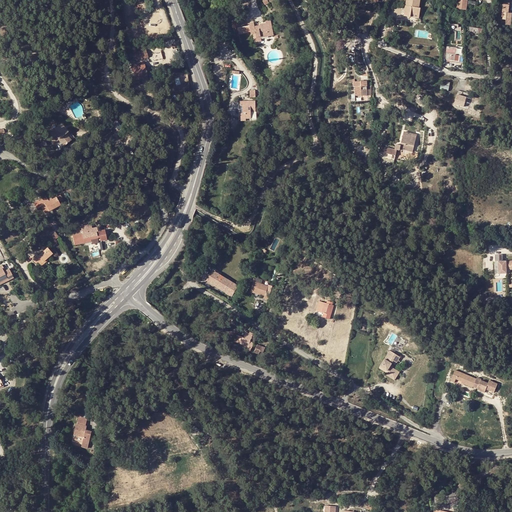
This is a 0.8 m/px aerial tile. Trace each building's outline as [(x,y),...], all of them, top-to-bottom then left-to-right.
[(406,0),(404,16),(410,17),(411,7),(418,8),(419,0),(406,0)] [(466,1),(462,0),(458,0),(457,8),(465,9),(466,1)] [(510,25),(511,13),(508,13),(509,3),(503,2),(501,19),(505,19),(505,24),(510,25)] [(418,18),(420,8),(418,8),(411,7),(410,17),(418,18)] [(236,20),(237,26),(237,28),(244,27),(243,17),(236,18),(236,20)] [(249,24),(249,26),(251,34),(253,34),(254,38),(260,36),(268,35),(268,36),(273,35),(271,22),(266,23),(260,24),(260,25),(260,27),(258,27),(259,29),(255,29),(254,26),(254,23),(253,23),(249,24)] [(458,61),(459,56),(455,55),(454,55),(454,52),(446,51),(445,59),(458,61)] [(144,63),(133,65),(136,81),(148,78),(144,63)] [(355,94),(355,95),(371,95),(371,86),(367,86),(367,81),(361,81),(354,82),(354,79),(352,79),(353,86),(355,86),(355,94)] [(463,106),(466,97),(457,94),(455,101),(458,102),(457,104),(463,106)] [(242,110),(241,110),(241,114),(244,114),(244,119),(246,119),(251,118),(251,112),(256,112),(255,101),(240,101),(241,106),(242,106),(242,110)] [(61,138),(59,139),(64,146),(71,140),(66,133),(68,132),(61,124),(54,130),(53,129),(45,135),(53,144),(56,141),(53,138),(56,136),(58,134),(61,138)] [(117,126),(112,130),(118,137),(123,133),(117,126)] [(66,133),(71,140),(74,138),(69,131),(68,132),(66,133)] [(380,146),(379,151),(385,153),(395,155),(396,150),(399,151),(400,149),(413,151),(417,134),(404,131),(400,145),(395,144),(394,149),(385,147),(385,148),(380,146)] [(59,195),(52,199),(48,201),(48,200),(46,197),(43,199),(42,198),(33,203),(40,215),(60,204),(58,201),(62,199),(59,195)] [(87,238),(87,240),(97,237),(100,237),(100,241),(106,239),(105,230),(98,231),(97,227),(92,228),(91,224),(80,226),(82,234),(72,236),(74,245),(84,243),(83,239),(87,238)] [(37,261),(40,264),(45,259),(52,253),(47,248),(38,256),(37,254),(33,257),(35,259),(33,261),(36,263),(37,261)] [(511,268),(511,259),(502,260),(501,254),(495,254),(495,261),(497,261),(498,273),(506,272),(506,269),(511,268)] [(0,281),(7,278),(8,281),(13,278),(9,269),(4,271),(2,268),(3,268),(2,265),(0,265),(0,281)] [(210,282),(216,273),(213,271),(207,280),(210,282)] [(216,273),(210,282),(216,285),(224,289),(223,290),(231,295),(237,285),(216,273)] [(268,286),(253,281),(250,291),(258,294),(264,296),(264,298),(268,300),(270,292),(266,291),(268,286)] [(326,303),(324,303),(321,312),(323,313),(323,316),(328,317),(330,318),(333,305),(332,305),(332,302),(327,301),(326,303)] [(249,333),(246,331),(244,337),(241,343),(241,344),(245,345),(244,348),(251,350),(254,343),(250,341),(253,333),(250,332),(249,333)] [(237,335),(235,341),(241,343),(244,337),(237,335)] [(384,376),(391,380),(396,372),(388,368),(392,362),(395,356),(387,352),(379,369),(386,372),(385,374),(384,376)] [(455,370),(450,381),(454,383),(456,379),(462,381),(464,382),(463,384),(472,387),(476,379),(455,370)] [(481,380),(476,378),(476,379),(472,387),(477,389),(477,390),(484,393),(485,390),(493,393),(497,385),(489,381),(488,384),(481,381),(481,380)] [(82,444),(88,446),(92,431),(85,430),(86,426),(87,419),(79,417),(77,424),(74,434),(76,434),(76,436),(84,438),(82,444)] [(196,439),(201,436),(199,433),(196,427),(190,430),(196,439)]
